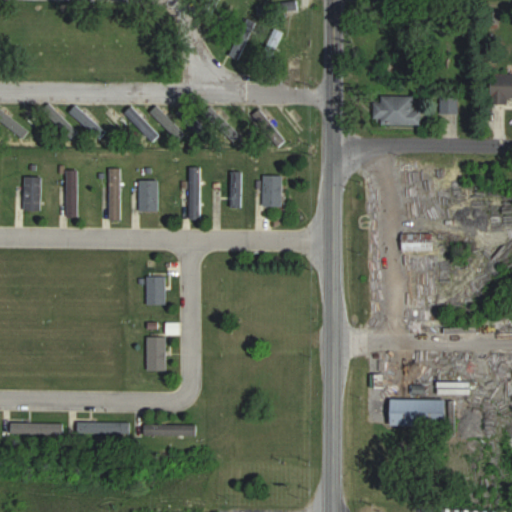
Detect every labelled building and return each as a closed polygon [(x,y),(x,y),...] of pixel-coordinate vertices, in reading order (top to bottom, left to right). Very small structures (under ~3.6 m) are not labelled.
[(248,2),(246,0),(235,0),(225,12),(233,19),(248,2)] [(280,33),(278,19),(261,22),(264,36),(280,33)] [(511,73),(495,73),(495,100),(511,99),(511,73)] [(377,123),(423,123),(423,95),(377,95),(377,123)] [(154,110),(166,123),(171,118),(159,106),(154,110)] [(281,113),(303,143),(311,137),(289,107),(281,113)] [(204,219),(204,166),(192,166),(192,219),(204,219)] [(125,167),(112,167),(112,219),(125,219),(125,167)] [(69,169),(69,216),(82,216),(82,169),(69,169)] [(233,207),(244,207),(244,171),(233,171),(233,207)] [(45,175),(27,175),(27,210),(45,210),(45,175)] [(287,175),(266,175),(266,207),(287,207),(287,175)] [(162,179),(143,179),(143,210),(162,210),(162,179)] [(405,250),(437,250),(437,233),(405,233),(405,250)] [(150,304),(169,304),(169,275),(150,275),(150,304)] [(170,370),(170,336),(150,336),(150,370),(170,370)] [(452,399),(395,399),(395,425),(452,425),(452,399)] [(134,422),(81,422),(81,438),(134,438),(134,422)] [(67,435),(67,423),(15,423),(15,435),(67,435)] [(148,435),(202,435),(202,423),(148,423),(148,435)]
